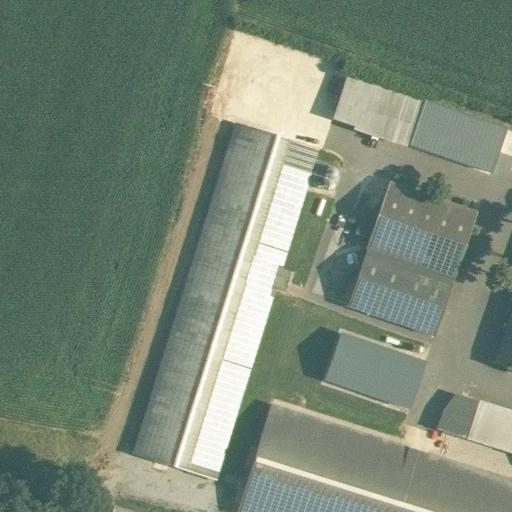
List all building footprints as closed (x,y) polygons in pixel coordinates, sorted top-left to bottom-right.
[(421,100),(346,76),(333,114),(409,139),(421,100)] [(422,99),(408,146),(492,171),(506,125),(422,99)] [(313,148),(239,125),(137,453),(211,477),(270,287),(284,291),(289,274),(276,270),(313,148)] [(475,213),(389,182),(346,306),(433,336),(475,213)] [(358,212),(355,233),(368,235),(371,213),(358,212)] [(511,309),(493,364),(511,370),(511,309)] [(432,374),(356,351),(345,384),(420,407),(432,374)] [(479,401),(455,393),(442,432),(466,440),(479,401)] [(511,411),(479,401),(466,440),(511,453),(511,411)] [(511,511),(511,480),(270,405),(236,511),(511,511)]
